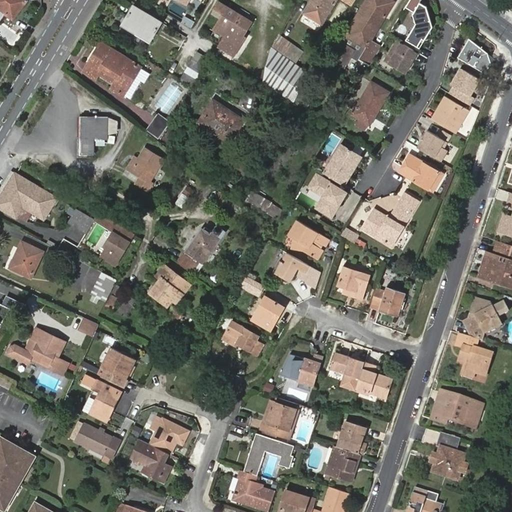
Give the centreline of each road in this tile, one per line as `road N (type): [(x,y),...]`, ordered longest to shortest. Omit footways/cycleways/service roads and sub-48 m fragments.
road 1 (residential): [(427,358),(511,98)]
road 2 (residential): [(461,0),(432,83),(374,180)]
road 3 (residential): [(376,511),(427,358)]
road 4 (residential): [(427,358),(312,312)]
